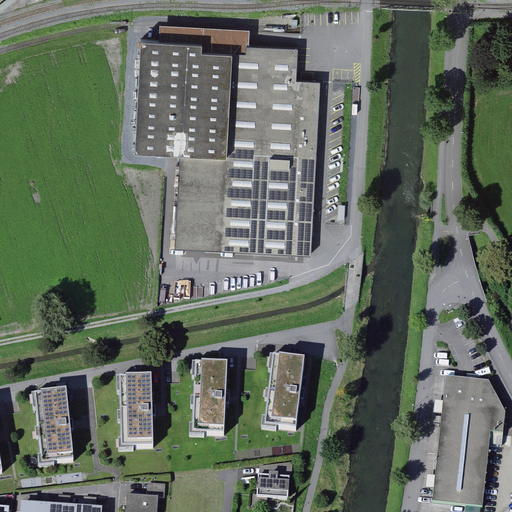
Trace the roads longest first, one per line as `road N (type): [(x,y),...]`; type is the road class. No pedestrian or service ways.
road 1 (track): [(356,249),(296,285),(0,342)]
road 2 (residential): [(349,321),(0,390)]
road 3 (unclassified): [(351,306),(367,0)]
road 4 (residential): [(467,276),(432,296),(412,511)]
road 5 (track): [(455,0),(452,176),(439,194)]
